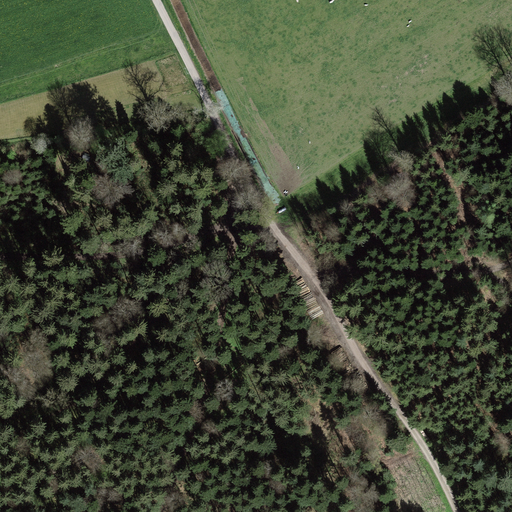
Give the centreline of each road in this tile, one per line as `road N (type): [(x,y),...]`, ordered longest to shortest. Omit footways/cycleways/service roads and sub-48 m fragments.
road 1 (track): [(455,511),(430,457),(270,220)]
road 2 (track): [(244,180),(204,391),(156,511)]
road 3 (track): [(0,444),(129,359),(217,226)]
road 4 (track): [(0,254),(124,255),(236,219),(270,220)]
road 5 (track): [(303,264),(471,273),(511,260)]
road 6 (track): [(244,180),(156,0)]
